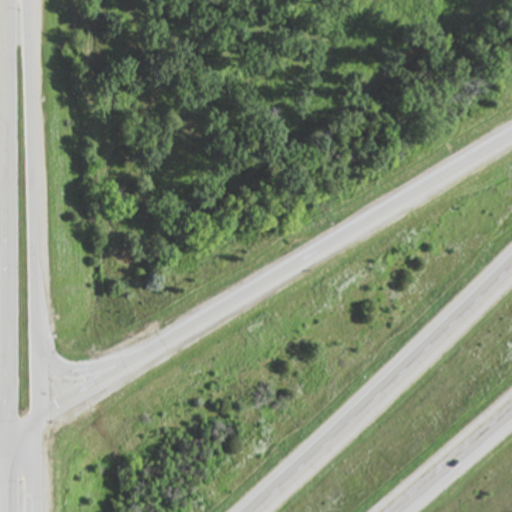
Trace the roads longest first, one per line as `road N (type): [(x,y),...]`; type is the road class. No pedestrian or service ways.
road 1 (tertiary): [(10,0),(10,438)]
road 2 (tertiary): [(37,422),(25,0)]
road 3 (motorway): [(511,138),(161,348)]
road 4 (motorway): [(511,269),(253,511)]
road 5 (motorway): [(388,511),(511,403)]
road 6 (motorway): [(161,348),(37,422)]
road 7 (motorway): [(161,348),(81,370),(59,368),(35,351)]
